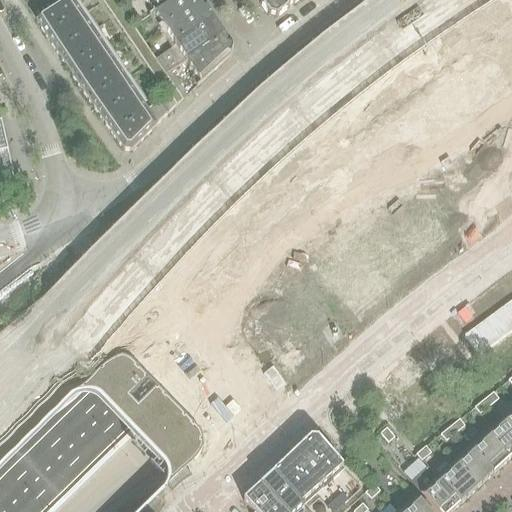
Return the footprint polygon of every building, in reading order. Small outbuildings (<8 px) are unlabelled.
[(47,0),(29,12),(37,24),(57,11),(50,0),(47,0)] [(112,0),(109,0),(104,4),(114,19),(122,14),(112,0)] [(145,0),(154,12),(172,0),(145,0)] [(147,18),(157,34),(201,4),(198,0),(172,0),(154,12),(147,18)] [(291,8),(286,0),(256,0),(268,18),(276,19),(291,8)] [(37,24),(48,41),(80,20),(68,4),(57,11),(37,24)] [(213,23),(202,6),(201,4),(157,34),(169,52),(213,23)] [(133,31),(122,14),(114,19),(125,36),(133,31)] [(48,41),(58,58),(90,35),(80,20),(48,41)] [(165,79),(182,67),(224,39),(213,23),(169,52),(169,53),(154,63),(165,79)] [(133,31),(125,36),(135,51),(143,45),(133,31)] [(58,58),(69,73),(102,51),(90,35),(58,58)] [(230,58),(232,50),(224,39),(182,67),(196,88),(213,73),(230,58)] [(147,68),(154,63),(143,45),(135,51),(147,68)] [(69,73),(79,89),(113,67),(102,51),(69,73)] [(154,63),(147,68),(157,84),(165,79),(154,63)] [(79,89),(91,106),(125,83),(113,67),(79,89)] [(165,79),(157,84),(168,101),(174,109),(180,102),(165,79)] [(125,83),(91,106),(99,118),(102,122),(136,99),(125,83)] [(102,122),(113,138),(147,114),(136,99),(102,122)] [(147,114),(113,138),(123,152),(130,153),(156,127),(156,126),(174,109),(168,101),(148,115),(147,114)] [(0,122),(0,193),(6,192),(14,184),(19,180),(18,179),(13,183),(7,176),(11,170),(1,123),(0,122)] [(103,368),(75,395),(78,394),(81,393),(87,393),(92,394),(95,396),(98,398),(165,469),(167,472),(168,475),(169,478),(169,482),(169,485),(168,488),(167,490),(165,493),(171,500),(191,481),(186,475),(195,466),(198,462),(199,458),(200,453),(200,448),(200,444),(198,439),(193,434),(136,373),(132,369),(131,368),(125,365),(122,364),(119,363),(114,364),(110,364),(107,366),(103,368)] [(498,402),(492,395),(483,402),(488,409),(498,402)] [(488,409),(483,402),(474,410),(479,417),(488,409)] [(511,409),(499,422),(511,436),(511,409)] [(464,429),(459,422),(449,429),(455,436),(464,429)] [(511,436),(499,422),(483,436),(508,462),(511,458),(511,436)] [(384,456),(400,442),(388,429),(373,442),(384,456)] [(455,436),(449,429),(440,437),(445,444),(455,436)] [(483,436),(468,450),(492,476),(508,462),(483,436)] [(301,448),(284,464),(272,475),(299,506),(341,469),(317,441),(317,440),(310,440),(309,440),(302,448),(301,448)] [(425,449),(415,457),(421,463),(430,456),(425,449)] [(468,450),(451,465),(476,491),(492,476),(468,450)] [(359,471),(365,466),(357,457),(351,462),(359,471)] [(451,465),(435,480),(459,506),(476,491),(451,465)] [(272,475),(259,488),(280,511),(304,511),(299,506),(272,475)] [(434,511),(453,511),(459,506),(435,480),(419,494),(434,511)] [(280,511),(259,488),(243,502),(243,503),(251,511),(280,511)] [(379,494),(374,488),(364,496),(370,502),(379,494)] [(341,495),(335,500),(342,508),(348,502),(341,495)] [(426,511),(414,498),(399,511),(426,511)] [(329,511),(337,511),(342,508),(335,500),(326,508),(329,511)]
